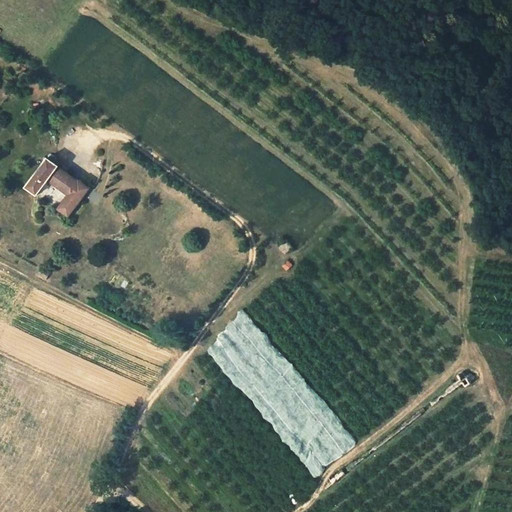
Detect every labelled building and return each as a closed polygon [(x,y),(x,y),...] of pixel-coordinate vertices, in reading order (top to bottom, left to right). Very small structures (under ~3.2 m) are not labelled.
[(61,163),(49,155),(28,186),(40,194),(49,180),(61,163)] [(61,163),(49,180),(71,195),(62,208),(73,215),(95,184),(61,163)] [(286,241),(278,248),(284,254),(291,247),(286,241)] [(291,266),(287,261),(282,266),(287,270),(291,266)] [(52,273),(44,269),(40,276),(49,280),(52,273)] [(465,380),(469,384),(473,387),(478,383),(479,376),(474,372),(470,374),(466,371),(461,376),(465,380)] [(465,380),(326,488),(329,491),(469,384),(465,380)]
